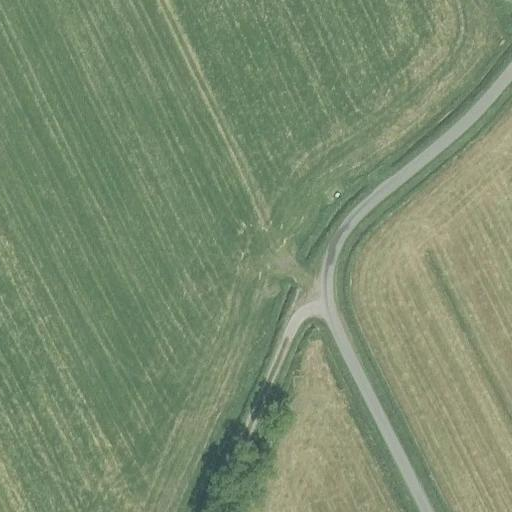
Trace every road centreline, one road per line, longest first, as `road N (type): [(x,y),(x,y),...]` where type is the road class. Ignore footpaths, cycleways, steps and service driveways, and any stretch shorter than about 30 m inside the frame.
road 1 (unclassified): [(424,511),(336,331),(326,268),(357,213),(477,111),(511,69)]
road 2 (track): [(327,305),(295,323),(210,511)]
